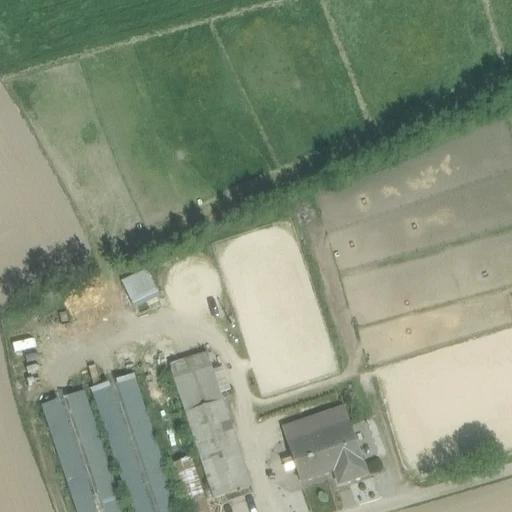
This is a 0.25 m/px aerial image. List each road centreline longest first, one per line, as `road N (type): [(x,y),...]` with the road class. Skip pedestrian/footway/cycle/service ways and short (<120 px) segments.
road 1 (track): [(273,511),(223,348),(207,332),(174,326),(122,338)]
road 2 (track): [(511,473),(370,511)]
